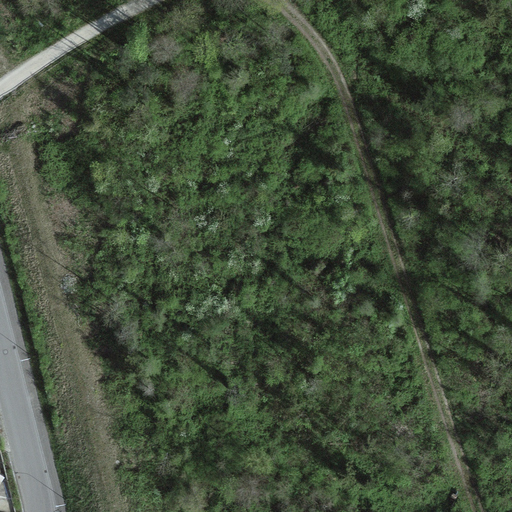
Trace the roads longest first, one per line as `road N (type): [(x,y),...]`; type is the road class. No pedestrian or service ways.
road 1 (residential): [(45,511),(0,336)]
road 2 (track): [(0,93),(153,0)]
